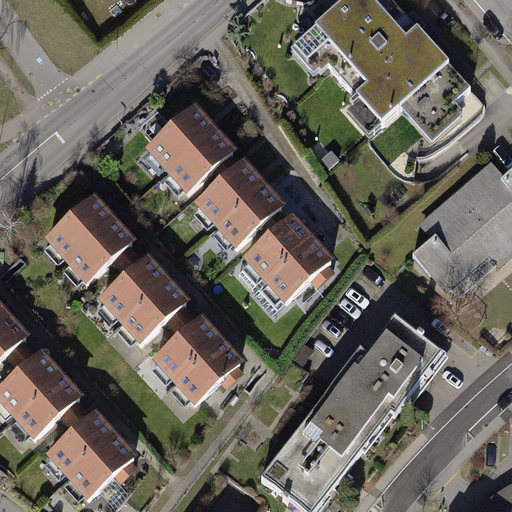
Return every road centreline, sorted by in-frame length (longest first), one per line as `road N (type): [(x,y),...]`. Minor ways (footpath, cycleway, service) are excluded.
road 1 (tertiary): [(0,188),(218,0)]
road 2 (residential): [(511,384),(388,511)]
